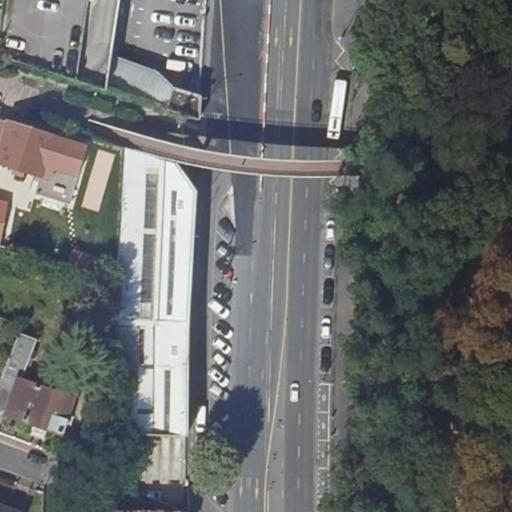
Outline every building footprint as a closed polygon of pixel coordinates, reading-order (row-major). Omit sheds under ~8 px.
[(82,45),(89,0),(5,0),(4,11),(0,38),(0,56),(105,90),(111,50),(82,45)] [(111,50),(118,1),(114,0),(89,0),(82,45),(111,50)] [(174,88),(167,110),(182,114),(189,94),(174,88)] [(200,98),(189,94),(182,114),(198,120),(200,98)] [(55,136),(0,118),(0,150),(0,151),(0,161),(41,175),(55,136)] [(117,326),(117,433),(146,433),(186,434),(186,433),(188,396),(188,365),(197,186),(178,164),(125,148),(118,290),(117,326)] [(16,387),(1,381),(0,383),(0,412),(60,435),(73,399),(18,379),(16,387)] [(145,459),(186,460),(186,434),(146,433),(145,459)]
